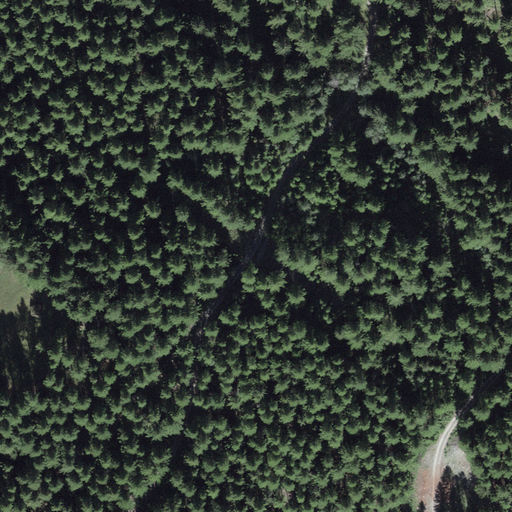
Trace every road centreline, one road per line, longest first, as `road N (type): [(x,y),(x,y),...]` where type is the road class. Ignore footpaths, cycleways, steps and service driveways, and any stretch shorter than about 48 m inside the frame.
road 1 (track): [(143,511),(179,437),(206,318),(304,154),(350,97),(364,63),(367,0)]
road 2 (track): [(511,365),(449,428),(433,511)]
